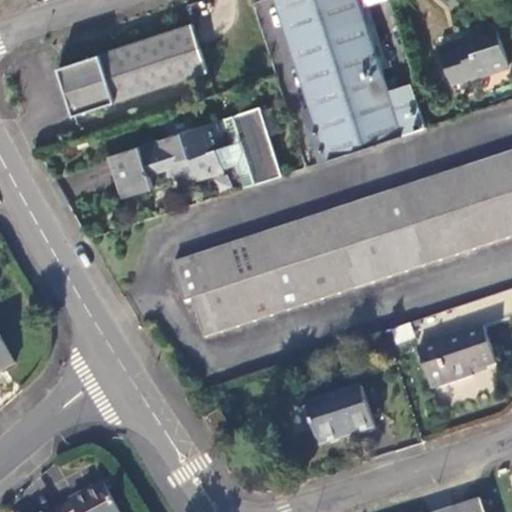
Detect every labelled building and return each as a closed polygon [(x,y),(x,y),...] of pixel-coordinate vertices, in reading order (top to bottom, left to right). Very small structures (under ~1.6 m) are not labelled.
[(427,128),(412,83),(391,90),(384,69),(389,67),(377,31),(370,34),(358,0),(278,0),(332,160),(427,128)] [(452,84),(509,64),(498,27),(488,21),(473,26),(475,33),(439,45),(452,84)] [(75,115),(208,72),(193,26),(60,69),(75,115)] [(239,165),(244,188),(285,176),(272,139),(281,136),(272,109),(262,112),(261,110),(224,122),(224,121),(111,158),(125,200),(156,189),(151,174),(175,166),(181,185),(239,165)] [(206,338),(511,238),(511,150),(174,261),(187,302),(193,300),(206,338)] [(485,324),(418,345),(434,390),(475,376),(476,374),(489,370),(488,367),(498,364),(491,344),(492,343),(485,324)] [(0,371),(17,362),(0,330),(0,371)] [(322,447),(377,429),(362,384),(307,402),(322,447)] [(231,425),(221,412),(207,421),(217,434),(231,425)] [(74,503),(61,510),(62,511),(121,511),(106,484),(73,501),(74,503)] [(486,511),(482,497),(436,511),(486,511)]
